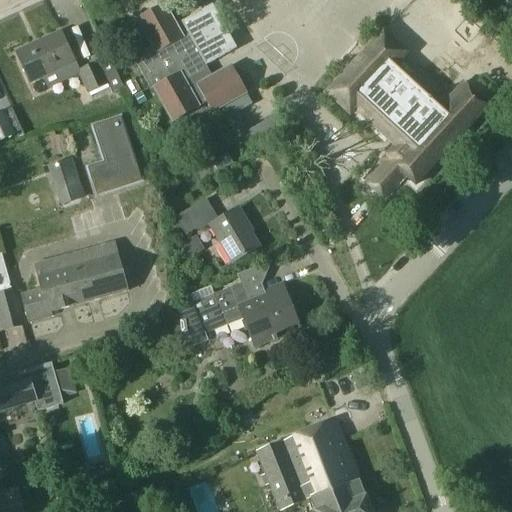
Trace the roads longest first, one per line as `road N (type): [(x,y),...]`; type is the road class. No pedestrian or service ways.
road 1 (residential): [(440,511),(376,340),(377,314),(511,165)]
road 2 (unknown): [(376,340),(285,196)]
